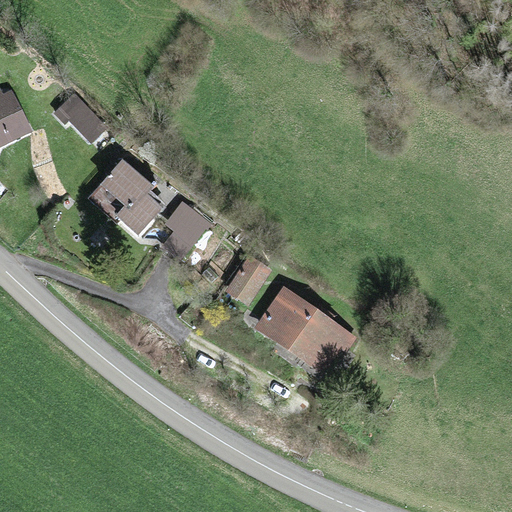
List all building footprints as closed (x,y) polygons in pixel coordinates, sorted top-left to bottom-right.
[(0,148),(33,131),(12,91),(5,95),(0,86),(0,148)] [(72,93),(53,112),(67,126),(70,123),(91,144),(107,128),(72,93)] [(126,164),(106,187),(132,210),(146,195),(153,187),(126,164)] [(165,212),(146,195),(132,210),(123,220),(143,238),(165,212)] [(180,229),(165,250),(181,262),(211,222),(185,202),(170,222),(180,229)] [(251,260),(228,294),(251,310),(274,275),(251,260)] [(285,291),(260,329),(326,372),(343,346),(349,350),(357,338),(285,291)]
